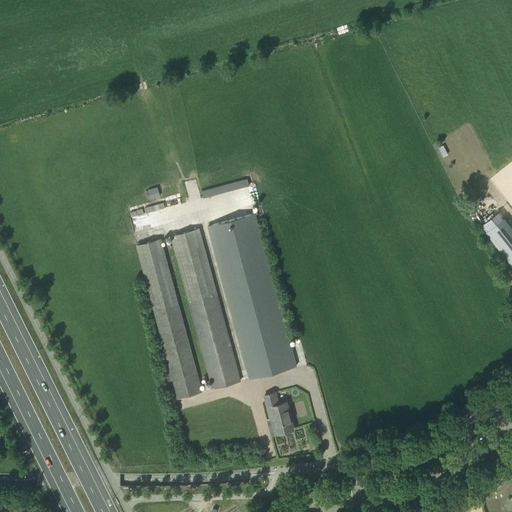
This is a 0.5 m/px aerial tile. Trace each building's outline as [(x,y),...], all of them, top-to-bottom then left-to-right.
[(511,165),(499,176),(511,193),(511,165)] [(201,196),(247,184),(246,177),(200,189),(201,196)] [(488,194),(469,209),(511,263),(511,230),(498,213),(501,211),(488,194)] [(142,206),(144,213),(164,207),(162,201),(142,206)] [(254,212),(208,225),(249,378),(296,365),(254,212)] [(198,228),(171,235),(213,388),(240,380),(198,228)] [(160,238),(136,245),(178,397),(201,391),(160,238)] [(275,392),(264,395),(274,434),(293,429),(285,401),(278,403),(275,392)]
